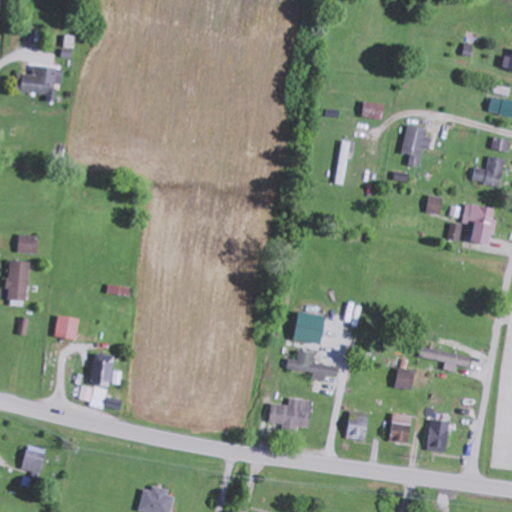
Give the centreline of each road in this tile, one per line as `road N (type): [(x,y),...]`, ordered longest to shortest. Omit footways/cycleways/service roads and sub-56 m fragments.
road 1 (secondary): [(0,399),(232,450),(511,488)]
road 2 (residential): [(511,237),(365,224),(306,243),(285,268)]
road 3 (residential): [(471,483),(511,259)]
